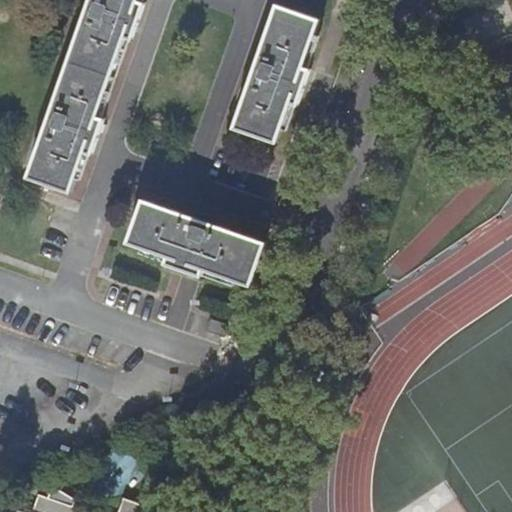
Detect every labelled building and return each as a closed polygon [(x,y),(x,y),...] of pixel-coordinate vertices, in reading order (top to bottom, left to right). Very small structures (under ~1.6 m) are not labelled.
[(90,0),(29,177),(73,193),(139,0),(90,0)] [(279,4),(236,127),(279,142),(321,19),(279,4)] [(267,243),(145,199),(130,241),(252,285),(267,243)] [(169,421),(173,423),(180,405),(174,408),(169,421)] [(144,511),(148,503),(127,496),(121,511),(95,511),(78,506),(80,500),(56,485),(52,497),(42,494),(36,511),(29,511),(28,511),(144,511)]
